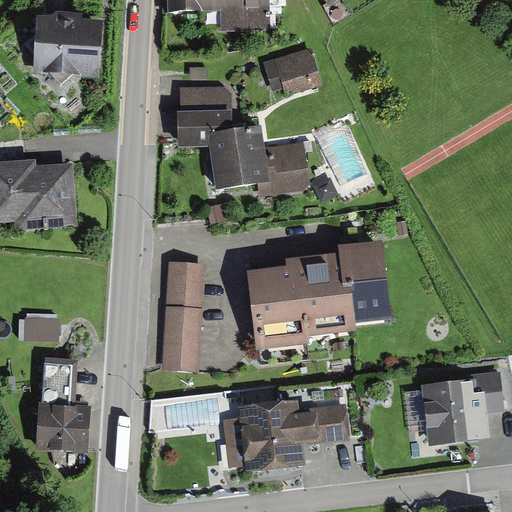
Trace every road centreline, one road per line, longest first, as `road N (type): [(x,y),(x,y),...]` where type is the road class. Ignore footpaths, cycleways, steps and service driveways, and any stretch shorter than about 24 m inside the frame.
road 1 (tertiary): [(143,0),(111,511)]
road 2 (residential): [(511,479),(222,511)]
